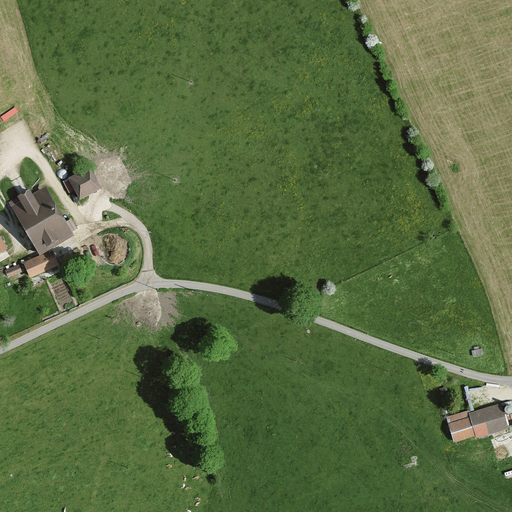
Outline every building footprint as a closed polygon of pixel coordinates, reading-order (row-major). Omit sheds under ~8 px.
[(89,169),(69,181),(82,203),(102,191),(89,169)] [(40,257),(74,237),(45,186),(11,205),(40,257)] [(53,252),(24,264),(30,279),(59,267),(53,252)] [(508,430),(500,405),(469,415),(470,418),(476,437),(477,440),(508,430)] [(470,418),(448,425),(454,444),(476,437),(470,418)]
